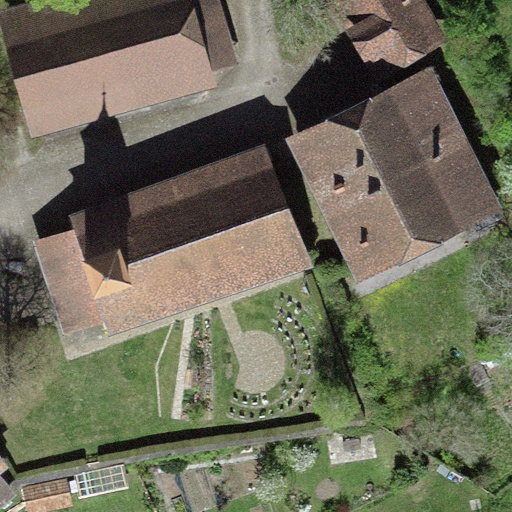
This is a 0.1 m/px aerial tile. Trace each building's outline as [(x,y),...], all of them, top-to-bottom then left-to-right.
[(122,0),(12,30),(36,117),(230,63),(212,0),(122,0)] [(413,0),(346,0),(383,63),(433,34),(413,0)] [(429,82),(297,149),(353,261),(363,256),(366,262),(489,200),(429,82)] [(307,256),(269,150),(70,221),(108,326),(307,256)] [(0,499),(10,492),(0,480),(0,466),(5,462),(0,456),(0,499)]
